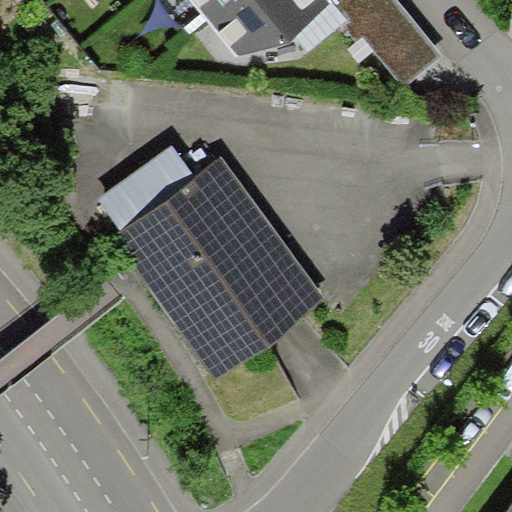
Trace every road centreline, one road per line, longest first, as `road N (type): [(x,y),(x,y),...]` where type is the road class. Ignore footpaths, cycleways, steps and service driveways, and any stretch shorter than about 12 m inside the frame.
road 1 (residential): [(283,511),(511,235)]
road 2 (primary): [(0,369),(67,452),(102,511)]
